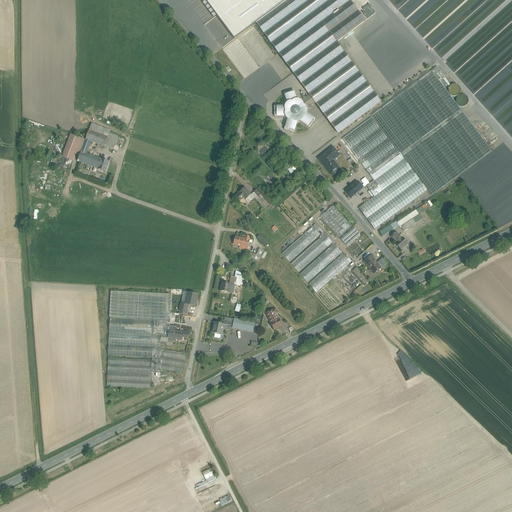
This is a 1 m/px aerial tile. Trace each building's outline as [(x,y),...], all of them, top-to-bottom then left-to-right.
[(256,23),(287,0),(204,0),(234,40),(256,23)] [(349,0),(287,0),(256,23),(301,83),(344,52),(321,22),(350,1),(349,0)] [(362,9),(365,14),(364,15),(365,16),(368,14),(369,17),(375,12),(369,3),(362,9)] [(381,102),(344,52),(301,83),(315,103),(339,134),(381,102)] [(444,76),(437,67),(432,71),(438,80),(444,76)] [(432,71),(371,116),(396,148),(427,191),(431,196),(491,151),(438,80),(432,71)] [(460,93),(460,90),(460,88),(458,86),(456,85),(454,84),(452,85),(450,86),(449,88),(448,91),(449,93),(450,95),(452,96),(454,97),(457,96),(459,95),(460,93)] [(293,90),(284,93),(288,105),(287,106),(274,107),(274,117),(286,117),(287,119),(284,130),(294,133),(298,121),(299,120),(309,128),(315,119),(305,112),(305,111),(305,110),(305,111),(303,108),(301,109),(299,107),(301,105),(299,103),(299,102),(299,103),(298,102),(297,102),(293,90)] [(310,95),(306,98),(303,97),(303,100),(299,102),(299,103),(301,105),(299,107),(301,109),(303,108),(305,111),(305,110),(309,108),(311,108),(312,105),(315,103),(310,95)] [(468,103),(468,101),(468,99),(466,97),(464,95),(462,95),(460,95),(458,97),(456,99),(456,101),(456,103),(458,105),(460,107),(462,107),(464,107),(466,105),(468,103)] [(395,149),(371,117),(342,139),(374,181),(366,187),(374,197),(359,208),(375,229),(427,191),(396,148),(395,149)] [(108,137),(109,133),(110,130),(92,123),(89,130),(108,137)] [(104,147),(108,137),(89,130),(86,140),(91,142),(104,147)] [(80,156),(86,140),(70,134),(62,157),(72,161),(75,154),(80,156)] [(110,149),(114,140),(108,137),(104,147),(110,149)] [(98,158),(86,153),(91,142),(86,140),(80,156),(77,161),(94,167),(98,158)] [(333,148),(326,153),(333,160),(339,155),(333,148)] [(333,160),(326,153),(319,159),(331,174),(334,171),(336,172),(340,169),(333,160)] [(60,156),(59,159),(57,168),(68,172),(72,161),(62,157),(60,156)] [(109,162),(98,158),(94,167),(97,169),(105,172),(109,162)] [(475,173),(429,202),(434,210),(480,181),(475,173)] [(357,182),(346,192),(351,198),(363,188),(357,182)] [(251,195),(245,188),(239,193),(246,200),(251,195)] [(259,198),(254,192),(251,195),(258,202),(260,200),(259,198)] [(428,202),(416,210),(419,215),(420,214),(430,207),(429,207),(431,206),(428,202)] [(353,228),(333,205),(320,217),(340,239),(353,228)] [(397,223),(399,226),(400,228),(401,227),(404,232),(423,219),(420,214),(419,215),(416,210),(397,223)] [(396,222),(389,226),(392,230),(399,226),(397,223),(396,222)] [(315,224),(282,254),(289,262),(323,232),(315,224)] [(389,226),(380,232),(382,236),(392,230),(389,226)] [(401,238),(397,232),(391,237),(396,243),(395,243),(401,250),(408,244),(402,237),(401,238)] [(319,238),(291,264),(298,273),(327,247),(332,242),(324,234),(320,238),(319,238)] [(268,244),(259,235),(257,237),(265,247),(268,244)] [(245,236),(244,239),(236,237),(234,245),(242,247),(241,249),(247,250),(251,237),(245,236)] [(334,244),(300,274),(307,283),(341,253),(334,244)] [(257,254),(254,260),(258,262),(263,251),(260,249),(257,254)] [(343,254),(309,284),(317,293),(352,262),(349,258),(347,259),(343,254)] [(377,263),(371,256),(364,262),(374,273),(381,268),(377,263)] [(383,258),(377,263),(381,268),(382,269),(387,264),(383,258)] [(234,277),(231,277),(230,282),(234,283),(236,278),(238,278),(240,279),(241,274),(236,271),(234,277)] [(229,284),(221,283),(220,291),(232,294),(234,285),(239,286),(240,285),(234,283),(230,282),(229,284)] [(109,318),(110,318),(154,320),(170,321),(171,294),(111,291),(109,318)] [(198,294),(187,292),(185,304),(195,306),(198,294)] [(275,309),(266,314),(271,323),(275,321),(273,316),(277,313),(275,309)] [(110,318),(109,333),(153,335),(154,320),(110,318)] [(234,320),(225,318),(223,324),(233,326),(234,320)] [(271,323),(270,323),(274,330),(282,326),(278,319),(275,321),(271,323)] [(167,340),(169,327),(169,326),(170,321),(154,320),(153,335),(152,346),(152,358),(161,358),(162,359),(164,350),(164,349),(165,342),(167,342),(167,340)] [(248,322),(234,320),(233,326),(232,328),(246,331),(248,322)] [(254,324),(248,322),(246,331),(253,332),(254,324)] [(223,324),(214,323),(212,332),(221,334),(223,324)] [(183,332),(175,331),(175,328),(169,327),(167,340),(175,341),(176,339),(182,340),(183,337),(189,338),(190,333),(183,331),(183,332)] [(153,335),(109,333),(109,344),(152,346),(153,335)] [(167,342),(165,342),(164,349),(187,352),(188,346),(167,342)] [(152,346),(109,344),(108,356),(152,358),(152,346)] [(186,353),(164,350),(162,359),(160,370),(183,374),(186,353)] [(152,360),(108,358),(107,371),(151,373),(152,360)] [(152,360),(151,373),(156,373),(160,373),(160,370),(161,358),(152,358),(152,360)] [(151,375),(107,373),(107,386),(150,389),(151,375)] [(211,468),(202,473),(206,480),(215,475),(211,468)]
